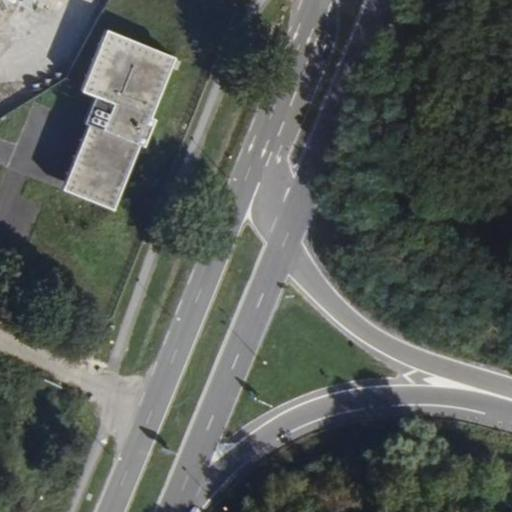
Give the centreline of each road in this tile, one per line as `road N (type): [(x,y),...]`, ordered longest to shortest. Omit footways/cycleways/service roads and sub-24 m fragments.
road 1 (trunk): [(183,511),(209,475),(313,407),(417,394),(511,408)]
road 2 (secondary): [(163,511),(277,244)]
road 3 (trunk): [(277,244),(355,331),(511,398)]
road 4 (secondary): [(256,146),(151,409)]
road 5 (secondary): [(277,244),(377,0)]
road 6 (unclassified): [(0,337),(151,409)]
road 7 (secondary): [(313,0),(256,146)]
